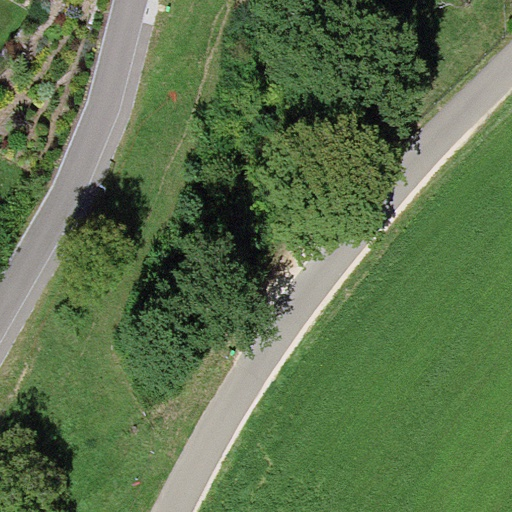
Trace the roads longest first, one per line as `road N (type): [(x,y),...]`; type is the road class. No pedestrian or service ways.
road 1 (residential): [(163,511),(302,288),(511,51)]
road 2 (residential): [(0,319),(106,124),(129,0)]
